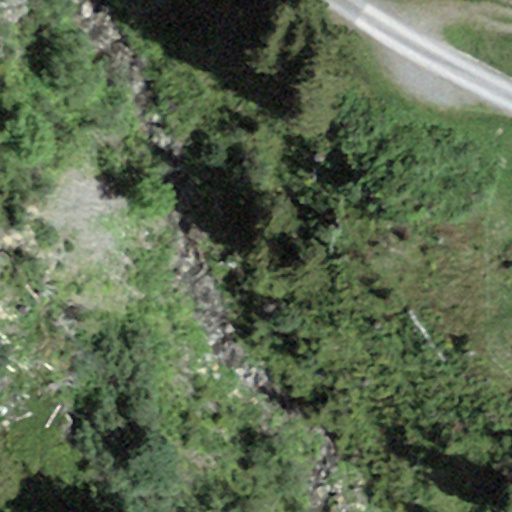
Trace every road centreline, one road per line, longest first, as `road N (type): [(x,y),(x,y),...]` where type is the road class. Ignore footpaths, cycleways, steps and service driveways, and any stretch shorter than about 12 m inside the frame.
road 1 (unclassified): [(346,0),(511,95)]
road 2 (track): [(511,13),(449,9),(398,35)]
